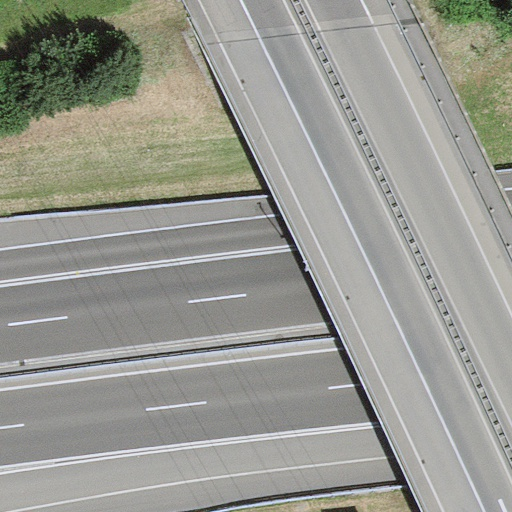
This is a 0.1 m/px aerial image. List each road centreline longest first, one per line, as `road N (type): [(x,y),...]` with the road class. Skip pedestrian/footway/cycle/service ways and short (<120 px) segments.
road 1 (motorway): [(262,0),(504,511)]
road 2 (motorway): [(0,428),(511,365)]
road 3 (motorway): [(511,264),(0,326)]
road 4 (motorway): [(511,205),(250,229),(0,265)]
road 5 (motorway): [(511,370),(335,0)]
